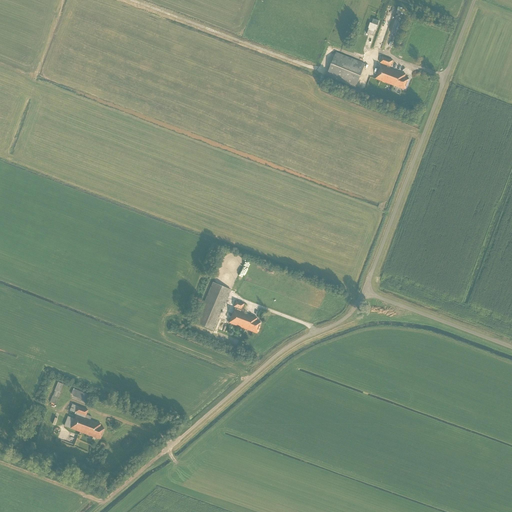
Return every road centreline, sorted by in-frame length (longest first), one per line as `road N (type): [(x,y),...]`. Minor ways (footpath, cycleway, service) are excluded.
road 1 (unclassified): [(364,291),(474,0)]
road 2 (unclassified): [(164,452),(283,349),(344,318),(364,291)]
road 3 (unclassified): [(511,347),(364,291)]
